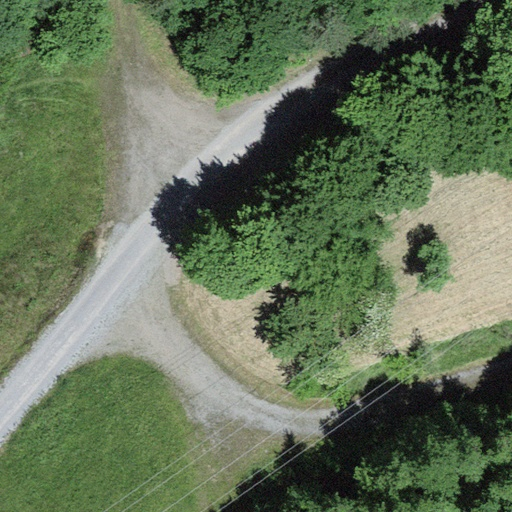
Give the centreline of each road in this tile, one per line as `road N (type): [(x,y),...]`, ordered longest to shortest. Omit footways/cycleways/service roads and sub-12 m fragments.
road 1 (track): [(511,388),(356,426),(268,437),(222,409),(149,309),(119,0)]
road 2 (track): [(0,402),(123,266),(328,89),(492,0)]
road 3 (trunk): [(511,215),(0,456)]
road 4 (track): [(129,111),(69,88),(29,86),(0,96)]
